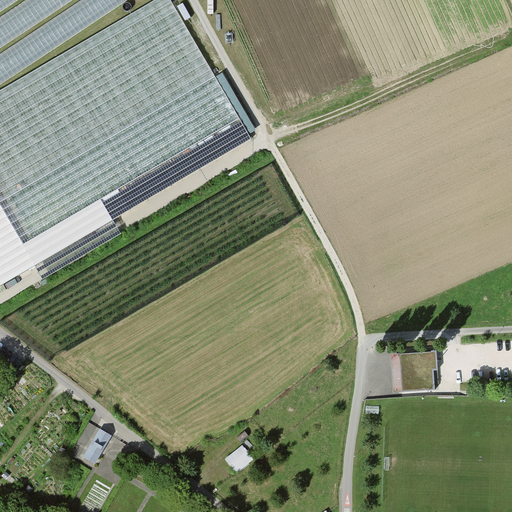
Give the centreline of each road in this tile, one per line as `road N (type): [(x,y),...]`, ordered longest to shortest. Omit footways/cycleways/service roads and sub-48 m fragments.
road 1 (residential): [(511,329),(366,344),(347,511)]
road 2 (track): [(227,511),(0,331)]
